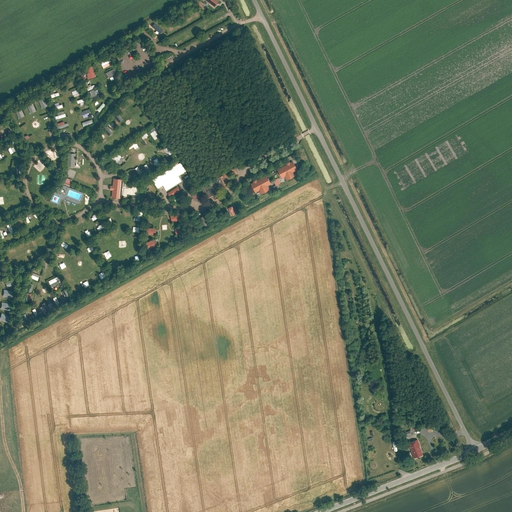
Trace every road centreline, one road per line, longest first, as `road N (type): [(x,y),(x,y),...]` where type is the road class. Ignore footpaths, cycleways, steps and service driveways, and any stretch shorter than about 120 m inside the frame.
road 1 (unclassified): [(474,451),(253,0)]
road 2 (secondary): [(322,511),(474,451)]
